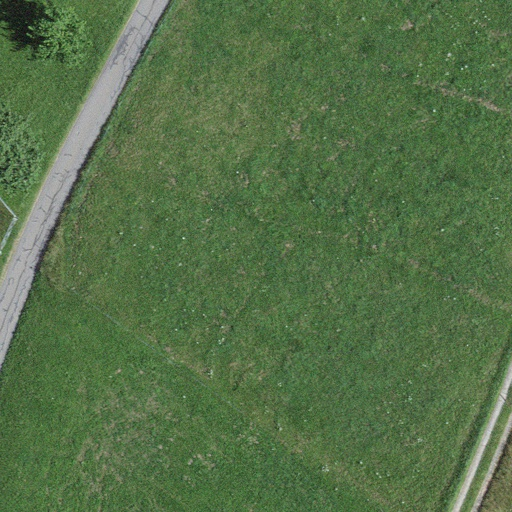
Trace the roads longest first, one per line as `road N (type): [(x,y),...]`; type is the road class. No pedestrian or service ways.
road 1 (unclassified): [(0,316),(122,46),(152,0)]
road 2 (track): [(459,511),(511,379)]
